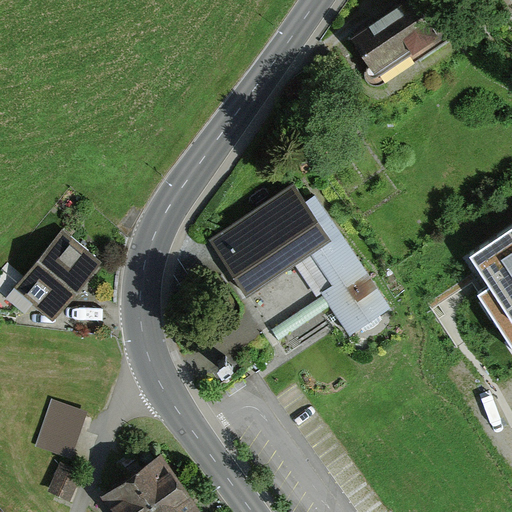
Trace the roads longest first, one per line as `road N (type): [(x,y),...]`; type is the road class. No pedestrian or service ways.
road 1 (tertiary): [(316,0),(170,207),(147,253),(140,307),(151,363)]
road 2 (tertiary): [(151,363),(253,511)]
road 3 (unclassified): [(79,511),(128,394),(151,363)]
